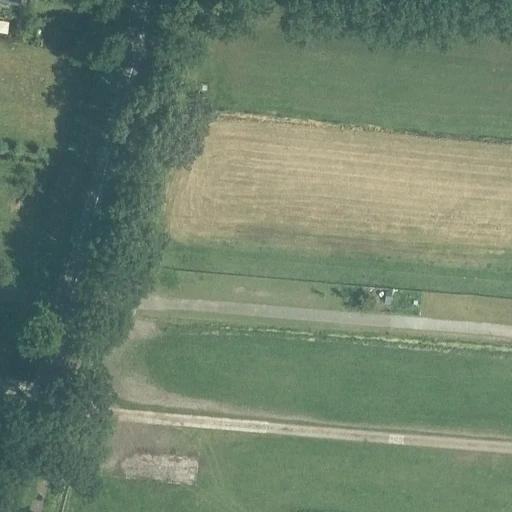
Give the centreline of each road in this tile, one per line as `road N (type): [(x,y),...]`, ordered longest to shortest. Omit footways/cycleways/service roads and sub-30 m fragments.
road 1 (secondary): [(22,511),(148,0)]
road 2 (track): [(72,297),(511,331)]
road 3 (track): [(100,412),(511,448)]
